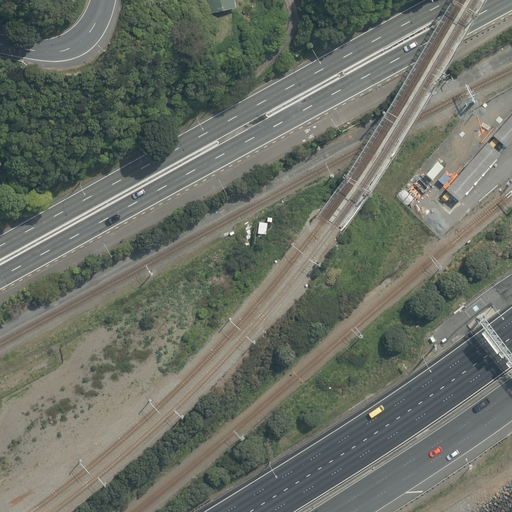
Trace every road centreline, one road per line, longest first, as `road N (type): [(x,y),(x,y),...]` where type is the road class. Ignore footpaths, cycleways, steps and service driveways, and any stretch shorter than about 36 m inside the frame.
road 1 (primary): [(507,0),(0,278)]
road 2 (primary): [(0,246),(451,0)]
road 3 (motorway): [(270,511),(511,351)]
road 4 (motorway): [(511,390),(328,511)]
road 5 (secondary): [(0,44),(57,52),(91,29),(107,0)]
